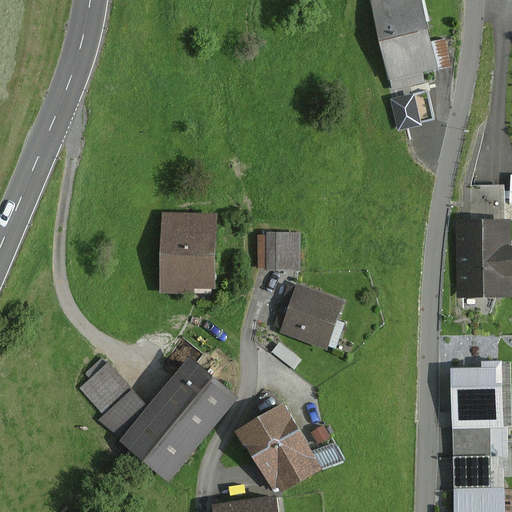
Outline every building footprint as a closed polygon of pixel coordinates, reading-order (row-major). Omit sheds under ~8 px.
[(371,0),(391,91),(424,84),(422,73),(436,70),(430,42),(420,0),(371,0)] [(445,39),(430,42),(436,70),(451,67),(445,39)] [(428,91),(390,100),(398,132),(422,126),(421,123),(435,120),(428,91)] [(471,221),(505,220),(504,185),(470,186),(471,221)] [(216,214),(162,213),(160,294),(194,294),(195,288),(214,289),(216,214)] [(471,221),(455,221),(457,299),(511,298),(510,220),(505,220),(471,221)] [(297,236),(259,235),(259,275),(296,276),(297,236)] [(344,302),(297,285),(279,333),(325,350),(344,302)] [(280,343),(272,353),(294,369),(301,360),(280,343)] [(148,408),(108,363),(81,389),(103,415),(97,421),(121,439),(118,442),(168,482),(238,398),(190,358),(148,408)] [(481,368),(451,368),(452,429),(490,428),(511,427),(511,406),(511,361),(480,362),(481,368)] [(238,432),(254,459),(300,432),(284,405),(238,432)] [(322,425),(311,432),(318,445),(330,438),(322,425)] [(490,428),(452,429),(453,457),(490,456),(490,428)] [(300,432),(254,459),(273,490),(278,486),(282,492),(321,469),(300,432)] [(490,456),(453,457),(453,487),(491,487),(490,456)] [(511,511),(511,486),(491,487),(453,487),(453,511),(511,511)] [(275,511),(274,497),(211,506),(212,511),(275,511)]
